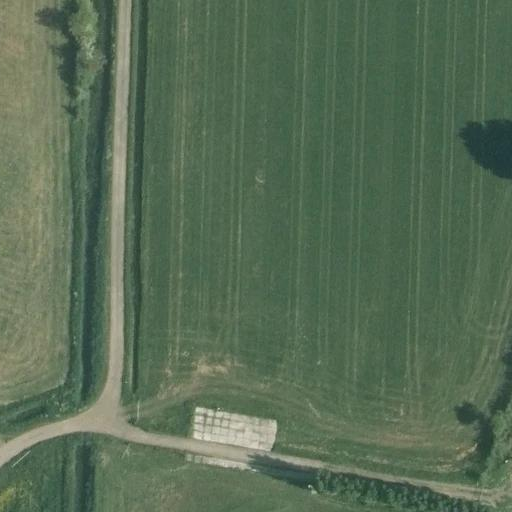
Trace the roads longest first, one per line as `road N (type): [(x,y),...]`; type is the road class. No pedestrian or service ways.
road 1 (track): [(104,424),(115,382),(124,0)]
road 2 (track): [(510,501),(104,424)]
